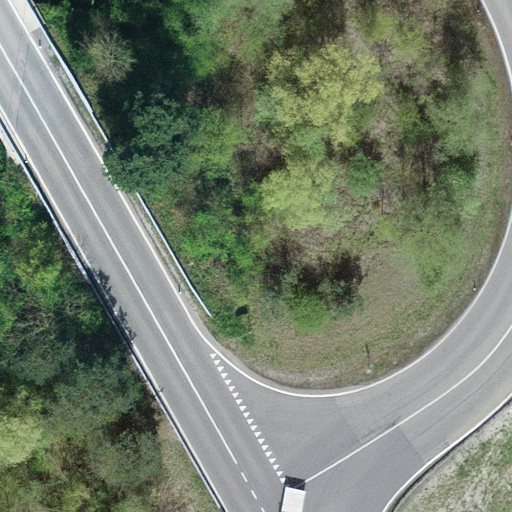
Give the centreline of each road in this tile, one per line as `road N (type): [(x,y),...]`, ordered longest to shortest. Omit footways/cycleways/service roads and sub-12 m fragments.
road 1 (secondary): [(18,78),(262,508)]
road 2 (secondary): [(262,508),(462,380),(511,325)]
